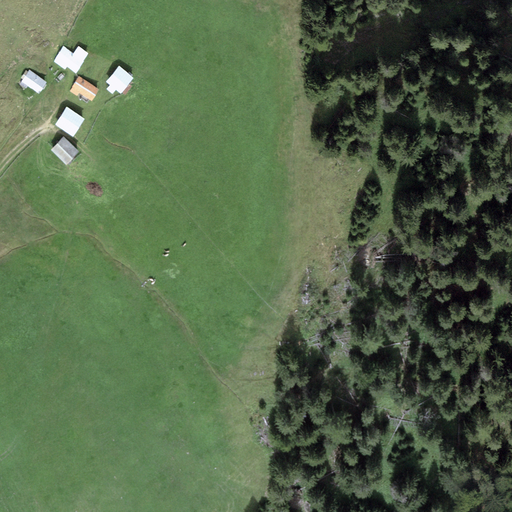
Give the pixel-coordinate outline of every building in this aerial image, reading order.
[(63,47),(53,62),(66,70),(68,66),(77,72),(89,53),(78,46),(74,53),(63,47)] [(134,78),(119,65),(106,81),(122,93),(134,78)] [(30,70),(22,81),(40,93),(47,82),(30,70)] [(79,75),(68,91),(77,96),(79,93),(91,100),(99,88),(79,75)] [(84,118),(67,108),(57,124),(74,135),(84,118)] [(62,137),(51,149),(68,165),(79,153),(62,137)]
